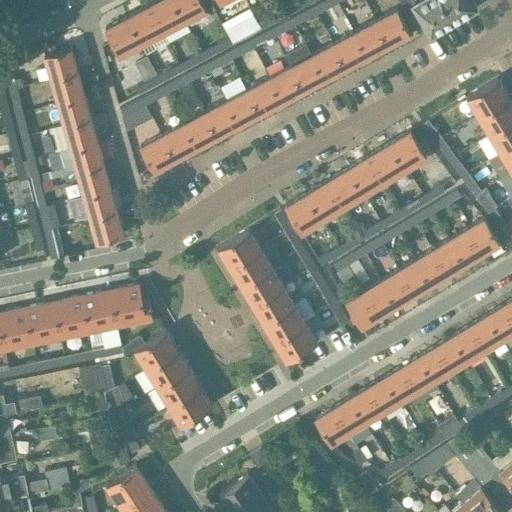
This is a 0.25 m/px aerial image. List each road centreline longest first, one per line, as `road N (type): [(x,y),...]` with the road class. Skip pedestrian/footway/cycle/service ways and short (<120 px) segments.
road 1 (residential): [(0,281),(157,247),(263,173),(511,32)]
road 2 (residential): [(511,263),(180,468),(208,511)]
